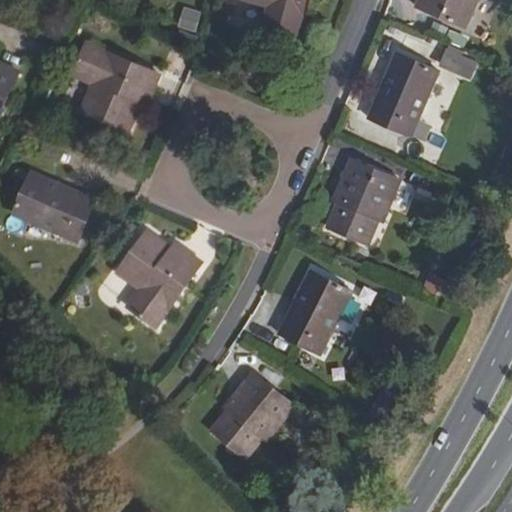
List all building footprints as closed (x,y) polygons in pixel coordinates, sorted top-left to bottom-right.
[(263,26),(294,34),(303,0),(255,0),(268,4),(263,26)] [(418,0),(415,7),(463,26),(474,0),(418,0)] [(193,31),(199,12),(182,7),(176,26),(193,31)] [(145,105),(158,75),(86,43),(73,73),(95,82),(83,109),(127,128),(139,102),(145,105)] [(409,134),(436,71),(395,54),(368,118),(409,134)] [(0,111),(17,71),(0,63),(0,111)] [(381,220),(398,180),(351,160),(334,200),(339,201),(328,226),(364,242),(375,217),(381,220)] [(77,240),(94,200),(30,172),(14,213),(77,240)] [(155,325),(201,261),(175,242),(170,248),(147,230),(119,269),(143,287),(129,306),(155,325)] [(318,352),(350,290),(310,270),(278,332),(318,352)] [(267,438),(294,403),(253,372),(226,407),(230,410),(214,430),(245,455),(261,434),(267,438)]
